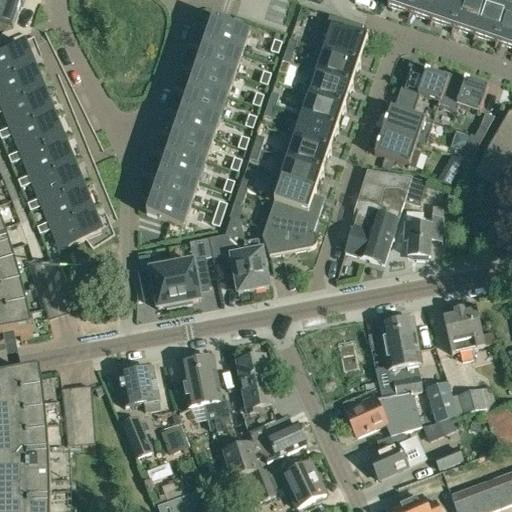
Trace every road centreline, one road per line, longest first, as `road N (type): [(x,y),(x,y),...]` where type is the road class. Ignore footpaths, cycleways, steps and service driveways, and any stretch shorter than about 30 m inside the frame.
road 1 (residential): [(270,320),(511,274)]
road 2 (residential): [(270,320),(358,511)]
road 3 (residential): [(125,346),(130,166)]
road 4 (residential): [(130,166),(193,0)]
road 5 (residential): [(341,200),(398,32)]
road 6 (residential): [(54,0),(51,8),(121,148)]
road 7 (residential): [(125,346),(270,320)]
road 8 (residential): [(0,368),(125,346)]
